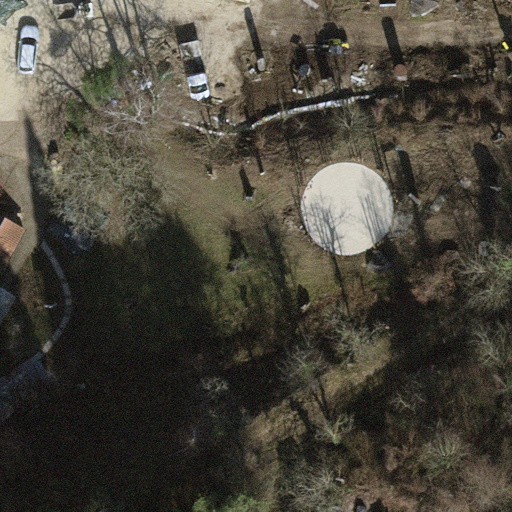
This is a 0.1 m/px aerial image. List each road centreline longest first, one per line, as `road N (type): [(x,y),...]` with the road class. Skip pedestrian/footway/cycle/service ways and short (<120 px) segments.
road 1 (track): [(511,290),(177,511)]
road 2 (track): [(511,39),(271,42)]
